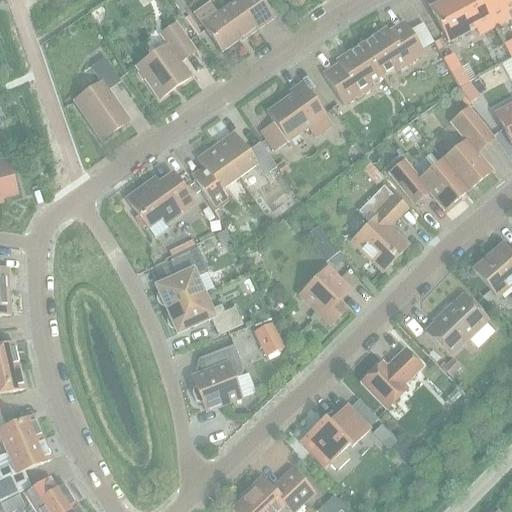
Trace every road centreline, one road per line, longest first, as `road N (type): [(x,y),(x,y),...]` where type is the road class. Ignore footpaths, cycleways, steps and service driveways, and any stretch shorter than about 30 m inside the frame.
road 1 (residential): [(204,483),(511,193)]
road 2 (residential): [(75,199),(370,0)]
road 3 (residential): [(204,483),(190,465),(136,294),(75,199)]
road 4 (residential): [(119,511),(70,431),(44,364),(33,298),(37,243)]
